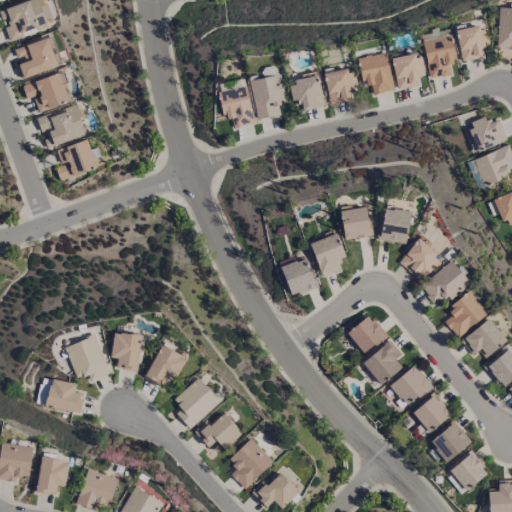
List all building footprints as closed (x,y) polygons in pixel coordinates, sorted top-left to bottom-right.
[(31,0),(0,8),(0,14),(2,24),(4,24),(8,40),(46,30),(38,0),(31,0)] [(511,8),(498,8),(496,51),(511,52),(511,8)] [(455,31),(461,61),(484,57),(482,46),(488,45),(485,25),(455,31)] [(428,79),(450,76),(449,63),(454,63),(451,36),(423,40),(428,79)] [(56,67),(47,38),(13,49),(16,57),(22,55),(25,62),(16,65),(21,79),(56,67)] [(357,58),(363,88),(371,86),(372,95),(393,90),(385,52),(357,58)] [(396,89),(419,86),(418,77),(421,76),(418,54),(391,58),(396,89)] [(328,104),(355,100),(351,69),(324,73),(328,104)] [(70,101),(60,73),(21,86),(26,100),(33,97),(37,112),(70,101)] [(248,81),(257,121),(279,116),(276,106),(284,104),(278,74),(248,81)] [(318,76),(294,79),(295,87),(289,88),(291,101),(297,100),(298,109),(323,106),(318,76)] [(245,81),(216,86),(222,120),(236,117),(238,127),(253,124),(245,81)] [(37,117),(45,147),(84,136),(75,106),(37,117)] [(474,151),(504,143),(498,119),(486,122),(485,118),(467,123),(474,151)] [(55,150),(61,167),(55,170),(59,181),(96,168),(86,139),(55,150)] [(511,166),(511,153),(508,144),(475,158),(487,185),(511,174),(509,168),(511,166)] [(511,190),(493,199),(505,227),(511,223),(511,190)] [(338,211),(344,240),(370,236),(364,207),(338,211)] [(378,240),(406,244),(409,211),(382,208),(378,240)] [(308,244),(320,274),(337,267),(335,261),(344,257),(335,233),(308,244)] [(428,273),(441,254),(416,238),(398,264),(417,277),(423,269),(428,273)] [(280,265),(288,294),(313,288),(306,259),(280,265)] [(448,301),(470,284),(451,261),(421,285),(435,301),(443,294),(448,301)] [(440,319),(458,339),(487,312),(468,292),(440,319)] [(383,335),(365,315),(345,334),(363,353),(383,335)] [(484,358),(506,340),(488,318),(460,341),(471,356),(478,350),(484,358)] [(110,358),(116,359),(115,370),(138,371),(140,334),(111,333),(110,358)] [(75,378),(86,374),(89,382),(109,374),(94,335),(63,347),(75,378)] [(394,361),(398,357),(385,342),(361,364),(381,385),(400,368),(394,361)] [(173,382),(185,359),(160,346),(144,376),(162,385),(166,378),(173,382)] [(484,369),(502,388),(511,379),(511,355),(506,349),(484,369)] [(404,405),(429,387),(413,366),(389,384),(404,405)] [(219,401),(197,378),(173,400),(180,408),(175,414),(189,429),(219,401)] [(40,380),(37,404),(45,405),(48,382),(40,380)] [(75,383),(50,380),(45,408),(80,413),(83,393),(74,391),(75,383)] [(415,428),(421,436),(450,417),(435,394),(410,411),(419,425),(415,428)] [(240,433),(221,413),(209,425),(205,421),(193,432),(207,448),(215,441),(223,449),(240,433)] [(447,463),(469,442),(450,422),(428,443),(447,463)] [(229,475),(245,490),(272,460),(248,438),(227,460),(236,469),(229,475)] [(31,447),(0,443),(0,480),(20,482),(21,476),(28,477),(31,447)] [(444,472),(457,493),(486,476),(473,455),(444,472)] [(35,490),(55,494),(57,486),(64,487),(69,462),(40,457),(35,490)] [(117,480),(87,469),(74,503),(94,511),(96,505),(106,509),(117,480)] [(265,508),(272,501),(280,509),(298,493),(279,473),(266,486),(262,481),(250,492),(265,508)] [(487,511),(511,511),(511,479),(497,480),(497,489),(487,489),(487,511)] [(156,511),(162,503),(134,486),(118,511),(156,511)]
